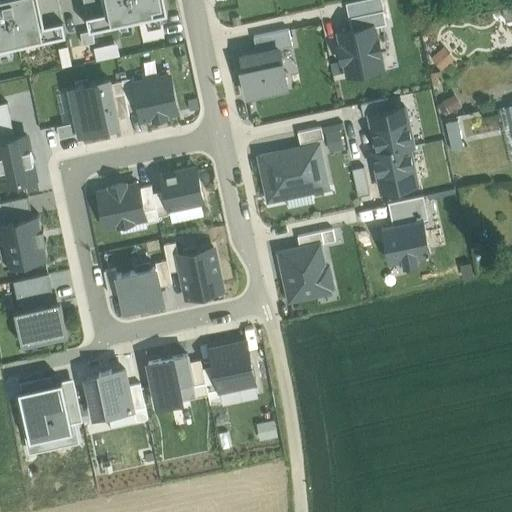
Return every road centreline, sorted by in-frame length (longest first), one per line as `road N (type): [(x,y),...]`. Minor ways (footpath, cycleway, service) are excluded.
road 1 (residential): [(224,134),(65,168),(102,336)]
road 2 (unclassified): [(272,321),(301,511)]
road 3 (residential): [(224,134),(257,299)]
road 4 (residential): [(102,336),(257,299)]
road 5 (residential): [(197,0),(224,134)]
